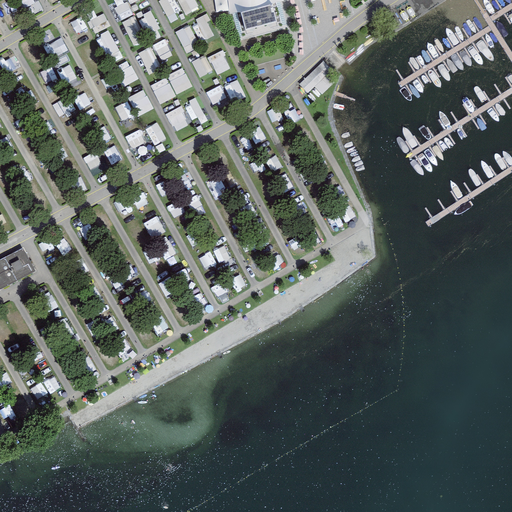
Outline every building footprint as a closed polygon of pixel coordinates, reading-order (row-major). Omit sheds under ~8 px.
[(8,0),(2,3),(7,12),(15,7),(11,0),(8,0)] [(39,0),(21,0),(26,10),(41,4),(39,0)] [(118,0),(118,16),(130,17),(130,0),(118,0)] [(162,0),(161,1),(173,22),(184,16),(175,0),(162,0)] [(197,0),(179,0),(187,14),(201,7),(197,0)] [(228,0),(228,1),(229,15),(237,13),(276,3),(284,2),(283,0),(228,0)] [(276,3),(237,13),(243,37),(282,26),(276,3)] [(139,15),(147,30),(158,24),(151,10),(139,15)] [(217,35),(207,14),(197,19),(207,40),(217,35)] [(135,46),(142,43),(137,32),(143,29),(137,16),(124,21),(135,46)] [(178,31),(188,53),(202,47),(191,25),(178,31)] [(168,37),(155,45),(166,64),(179,56),(168,37)] [(87,47),(93,57),(101,52),(95,42),(87,47)] [(150,73),(161,68),(152,47),(141,52),(150,73)] [(225,49),(211,56),(219,74),(233,68),(225,49)] [(204,56),(194,61),(202,77),(212,72),(204,56)] [(116,68),(126,87),(140,80),(131,61),(116,68)] [(323,61),(298,85),(307,94),(314,87),(321,95),(334,82),(327,75),(332,71),(323,61)] [(169,75),(179,94),(195,86),(185,68),(169,75)] [(162,104),(178,97),(170,78),(153,85),(162,104)] [(221,110),(248,96),(239,79),(212,92),(221,110)] [(141,115),(155,109),(147,90),(132,96),(141,115)] [(194,120),(200,117),(203,123),(209,121),(200,99),(187,104),(194,120)] [(177,131),(191,125),(183,106),(169,113),(177,131)] [(298,108),(289,113),(295,124),(304,118),(298,108)] [(134,110),(125,114),(131,127),(140,123),(134,110)] [(271,118),(278,130),(288,124),(281,112),(271,118)] [(148,127),(155,144),(168,139),(161,122),(148,127)] [(145,132),(137,137),(144,147),(151,142),(145,132)] [(242,134),(236,138),(241,147),(248,143),(242,134)] [(121,145),(108,153),(114,163),(127,155),(121,145)] [(225,152),(218,157),(227,169),(234,163),(225,152)] [(231,188),(241,184),(237,174),(227,178),(231,188)] [(169,175),(161,179),(169,195),(177,191),(169,175)] [(194,210),(205,205),(199,192),(188,198),(194,210)] [(289,240),(292,249),(301,247),(298,237),(289,240)] [(0,290),(36,271),(24,248),(0,261),(0,290)] [(210,270),(219,266),(214,256),(205,260),(210,270)] [(240,275),(233,280),(238,287),(245,283),(240,275)] [(0,329),(1,331),(9,326),(5,318),(0,321),(0,329)] [(38,399),(49,394),(44,381),(32,386),(38,399)]
